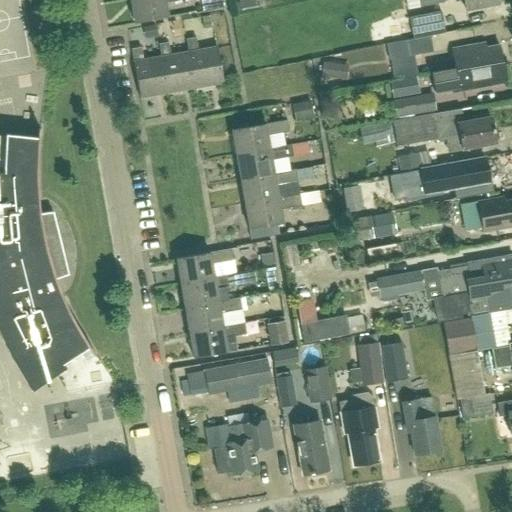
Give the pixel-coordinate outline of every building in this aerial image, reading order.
[(129,0),(134,24),(168,18),(165,4),(186,0),(129,0)] [(209,0),(212,10),(224,8),(222,0),(209,0)] [(253,0),(238,0),(240,8),(255,6),(253,0)] [(419,0),(420,5),(440,2),(440,0),(462,0),(465,10),(496,4),(495,0),(419,0)] [(442,11),(410,17),(410,19),(414,36),(414,39),(429,36),(446,33),(442,11)] [(209,16),(201,18),(203,28),(211,27),(209,16)] [(410,19),(394,22),(397,39),(414,36),(410,19)] [(146,28),(148,37),(157,35),(155,26),(146,28)] [(414,39),(385,44),(388,60),(432,52),(429,36),(414,39)] [(195,89),(223,84),(217,49),(198,52),(196,39),(186,41),(188,54),(189,54),(195,89)] [(189,54),(188,54),(171,57),(168,44),(159,46),(161,59),(162,59),(168,94),(195,89),(189,54)] [(502,65),(498,46),(486,48),(486,49),(477,51),(476,46),(451,50),(455,69),(455,71),(479,66),(480,69),(502,65)] [(131,51),(140,99),(168,94),(162,59),(161,59),(143,62),(141,49),(131,51)] [(324,62),(322,76),(337,78),(339,64),(324,62)] [(459,92),(505,83),(502,65),(480,69),(479,66),(455,71),(455,69),(431,74),(435,94),(458,89),(459,92)] [(420,94),(418,77),(391,81),(394,98),(420,94)] [(434,93),(394,100),(398,118),(437,111),(434,93)] [(309,102),(296,104),(299,119),(312,117),(309,102)] [(461,110),(393,122),(398,147),(460,136),(462,150),(495,144),(491,118),(464,123),(461,110)] [(287,121),(246,128),(232,131),(236,156),(270,150),(269,149),(267,136),(289,133),(287,121)] [(387,123),(368,128),(371,142),(374,141),(376,147),(392,143),(387,123)] [(4,135),(4,136),(0,136),(0,336),(3,343),(11,360),(26,384),(31,391),(65,368),(62,364),(87,348),(93,357),(94,356),(88,346),(74,323),(69,313),(58,289),(56,284),(54,284),(53,280),(67,275),(52,212),(37,214),(36,210),(38,210),(38,204),(36,178),(36,166),(37,140),(39,128),(37,128),(36,138),(4,135)] [(270,150),(236,156),(241,181),(274,175),(274,174),(271,161),(293,157),(291,145),(269,149),(270,150)] [(417,153),(397,157),(400,170),(420,166),(417,153)] [(485,159),(420,171),(403,173),(408,198),(424,195),(426,205),(452,201),(491,194),(485,159)] [(309,168),(297,170),(299,179),(311,177),(309,168)] [(278,199),(278,198),(276,185),(297,181),(295,170),(274,174),(274,175),(241,181),(245,205),(278,199)] [(297,181),(276,185),(278,198),(300,194),(297,181)] [(357,211),(353,188),(344,189),(348,213),(357,211)] [(245,205),(249,230),(283,224),(280,210),(302,206),(300,194),(278,198),(278,199),(245,205)] [(511,200),(504,202),(503,198),(477,202),(482,234),(511,228),(511,224),(511,223),(511,200)] [(397,233),(394,213),(370,217),(374,238),(397,233)] [(403,240),(374,242),(375,256),(404,254),(403,240)] [(233,262),(231,250),(176,260),(181,285),(213,279),(213,278),(211,266),(233,262)] [(271,253),(260,255),(262,267),(274,265),(271,253)] [(361,253),(352,255),(354,266),(363,264),(361,253)] [(440,298),(433,299),(437,323),(460,318),(460,316),(467,315),(467,316),(511,308),(511,260),(508,262),(507,255),(467,262),(468,266),(435,272),(440,298)] [(274,267),(264,269),(268,288),(278,286),(274,267)] [(421,271),(379,279),(383,301),(398,299),(397,294),(424,289),(421,271)] [(235,275),(213,278),(213,279),(181,285),(185,309),(218,303),(215,291),(237,287),(235,275)] [(222,328),(220,315),(242,311),(240,299),(218,303),(185,309),(190,334),(222,328)] [(315,341),(338,337),(334,318),(311,322),(315,341)] [(402,319),(390,320),(391,329),(403,327),(402,319)] [(447,323),(452,355),(480,350),(474,319),(447,323)] [(284,321),(266,324),(270,346),(288,343),(284,321)] [(194,359),(227,353),(224,340),(246,336),(244,324),(222,328),(190,334),(194,359)] [(357,345),(362,385),(384,383),(379,343),(357,345)] [(400,343),(380,347),(386,383),(407,379),(400,343)] [(494,349),(498,369),(511,366),(511,344),(509,346),(494,349)] [(452,355),(459,399),(488,394),(480,350),(452,355)] [(271,383),(267,358),(203,370),(208,395),(271,383)] [(325,368),(305,371),(310,403),(330,399),(325,368)] [(199,371),(182,373),(185,390),(202,387),(199,371)] [(291,376),(275,378),(277,393),(293,390),(291,376)] [(488,394),(459,399),(462,419),(492,414),(489,394),(488,394)] [(410,432),(410,433),(414,455),(441,450),(435,417),(434,417),(431,397),(402,403),(407,433),(410,432)] [(499,418),(508,416),(511,438),(511,400),(497,403),(499,418)] [(341,413),(344,434),(348,433),(353,466),(379,462),(373,429),(377,428),(373,408),(341,413)] [(227,426),(227,427),(230,443),(224,444),(225,446),(212,449),(217,475),(230,472),(230,476),(257,471),(253,452),(271,448),(266,420),(243,424),(243,423),(227,426)] [(302,475),(328,470),(319,421),(293,426),(302,475)] [(226,425),(205,429),(208,449),(212,449),(225,446),(224,444),(230,443),(227,427),(226,425)]
